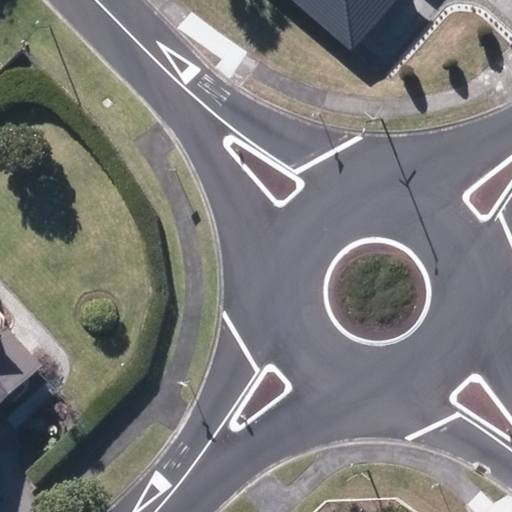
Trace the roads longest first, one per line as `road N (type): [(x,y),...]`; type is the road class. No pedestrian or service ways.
road 1 (residential): [(318,223),(95,0)]
road 2 (residential): [(303,347),(157,511)]
road 3 (residential): [(446,357),(425,374),(372,386),(346,380),(303,347)]
road 4 (residential): [(318,223),(371,201),(401,203),(450,233)]
road 5 (residential): [(303,347),(286,296),(289,269),(318,223)]
road 6 (residential): [(450,233),(464,256),(471,309),(446,357)]
